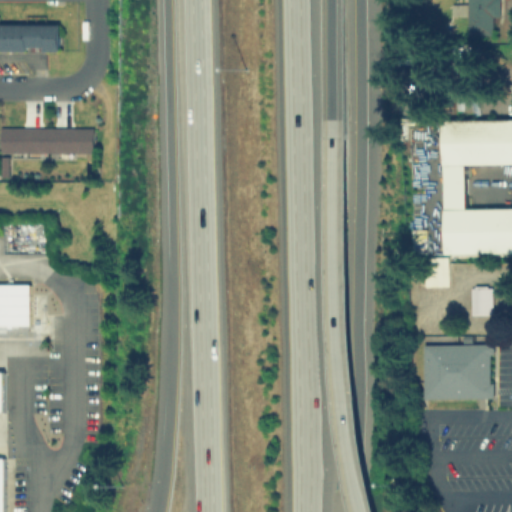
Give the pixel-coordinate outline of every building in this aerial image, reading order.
[(467,33),(498,33),(498,0),(466,0),(466,3),(452,3),(451,14),(467,14),(467,33)] [(59,21),(0,21),(0,49),(59,49),(59,21)] [(511,116),(442,118),(444,179),(466,179),(466,163),(511,162),(511,116)] [(93,125),(0,125),(0,151),(93,151),(93,125)] [(441,192),(442,255),(511,254),(511,208),(468,209),(467,191),(441,192)] [(30,283),(0,283),(0,326),(30,327),(30,283)] [(491,286),(471,286),(471,311),(491,312),(491,286)] [(424,397),(424,342),(492,342),(492,353),(489,353),(489,381),(492,381),(492,397),(424,397)]
